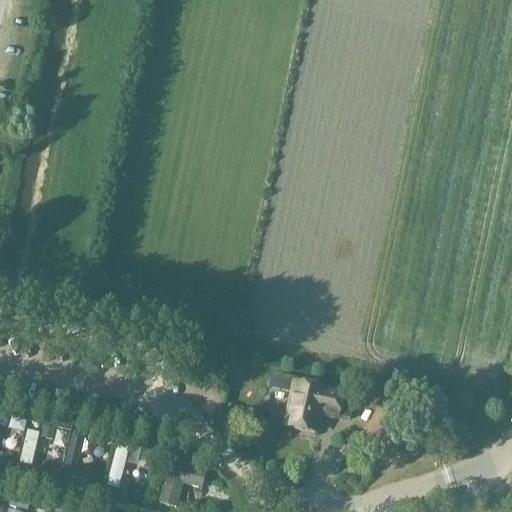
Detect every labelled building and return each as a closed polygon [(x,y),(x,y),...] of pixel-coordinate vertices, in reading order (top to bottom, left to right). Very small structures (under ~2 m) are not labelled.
[(353,400),(344,398),(324,394),(325,390),(294,384),(285,429),(314,435),(318,415),(348,422),(353,400)] [(34,418),(28,452),(40,454),(46,421),(34,418)] [(80,423),(70,459),(85,463),(94,426),(80,423)] [(126,477),(138,435),(126,432),(114,473),(126,477)] [(155,464),(160,450),(147,446),(143,460),(155,464)] [(70,511),(73,499),(61,497),(57,511),(70,511)] [(13,503),(11,511),(30,511),(31,506),(13,503)]
